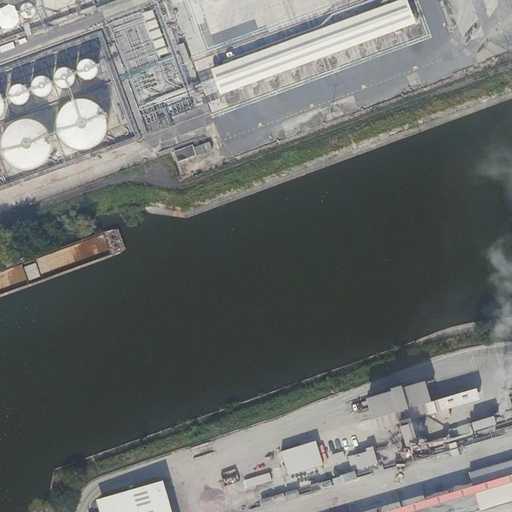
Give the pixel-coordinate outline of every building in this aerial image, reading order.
[(407,0),(402,0),(215,69),(224,95),(416,24),(407,0)] [(28,3),(26,3),(25,3),(23,3),(20,5),(19,7),(18,11),(19,14),(21,16),(22,16),(24,17),(27,17),(29,17),(32,15),(33,13),(33,10),(33,9),(32,6),(31,4),(28,3)] [(8,10),(6,9),(5,9),(3,10),(0,12),(0,21),(1,23),(3,24),(4,24),(7,24),(9,23),(11,22),(13,20),(13,17),(13,14),(11,12),(11,11),(8,10)] [(150,9),(140,12),(156,55),(166,51),(150,9)] [(89,59),(85,59),(84,59),(81,60),(78,61),(77,63),(76,65),(75,68),(76,72),(78,75),(80,77),(82,77),(85,78),(88,78),(91,76),(94,73),(95,70),(95,68),(94,65),(94,64),(91,61),(89,59)] [(65,67),(62,67),(61,67),(58,68),(55,70),(54,72),(53,73),(52,76),(53,80),(55,83),(56,84),(59,85),(62,86),(65,86),(67,85),(69,83),(71,80),(72,76),(71,73),(70,70),(68,69),(65,67)] [(43,75),(39,75),(38,75),(35,76),(34,77),(32,78),(31,80),(30,83),(30,86),(30,88),(32,91),(34,93),(37,94),(41,94),(44,93),(45,92),(48,89),(49,86),(49,83),(48,80),(45,77),(43,75)] [(20,84),(16,83),(12,84),(9,87),(7,90),(7,93),(7,95),(8,98),(10,101),(13,102),(15,103),(18,103),(21,102),(24,100),(25,98),(26,95),(26,92),(25,88),(23,86),(20,84)] [(84,99),(80,99),(78,99),(73,100),(69,101),(65,103),(62,106),(58,111),(56,115),(55,119),(55,124),(55,128),(56,132),(58,136),(60,140),(63,143),(67,146),(71,147),(75,149),(79,149),(84,149),(88,148),(92,146),(96,143),(99,140),(101,137),(103,133),(104,129),(105,124),(104,120),(103,116),(101,112),(99,108),(96,105),(92,102),(88,101),(84,99)] [(29,120),(25,120),(23,120),(19,120),(14,122),(11,124),(7,127),(6,128),(3,132),(1,136),(0,140),(0,141),(0,147),(0,149),(1,153),(3,157),(5,160),(8,164),(12,166),(16,168),(20,169),(24,170),(29,169),(33,168),(37,166),(41,164),(44,161),(46,157),(48,153),(49,149),(50,145),(49,141),(48,136),(46,132),(44,129),(41,126),(37,123),(33,121),(29,120)] [(196,156),(193,145),(173,153),(177,163),(196,156)] [(422,379),(364,397),(367,407),(378,416),(396,410),(395,403),(400,401),(403,408),(421,403),(425,389),(422,379)] [(454,410),(456,418),(492,407),(490,399),(454,410)] [(441,419),(453,416),(452,409),(440,413),(441,419)] [(393,424),(397,435),(440,422),(436,410),(393,424)] [(220,438),(219,435),(191,444),(191,447),(220,438)] [(305,468),(320,463),(314,445),(312,437),(297,441),(305,468)] [(223,448),(222,445),(194,454),(195,457),(223,448)] [(332,457),(334,462),(344,459),(342,453),(332,457)] [(511,453),(395,489),(401,511),(408,511),(511,481),(511,453)] [(377,456),(367,460),(370,467),(379,463),(377,456)] [(394,458),(384,461),(386,468),(396,465),(394,458)] [(353,470),(342,473),(344,480),(355,477),(353,470)] [(340,474),(330,477),(332,484),(343,481),(340,474)] [(511,481),(408,511),(432,511),(445,508),(447,504),(449,505),(448,507),(475,500),(511,488),(511,481)] [(293,488),(283,491),(285,498),(295,495),(293,488)] [(511,488),(475,500),(477,509),(511,498),(511,488)] [(280,492),(270,495),(272,502),(282,499),(280,492)] [(268,496),(259,498),(261,505),(270,502),(268,496)] [(448,507),(445,511),(465,511),(477,509),(475,500),(448,507)] [(152,511),(151,509),(150,510),(148,503),(142,504),(144,511),(142,511),(152,511)]
